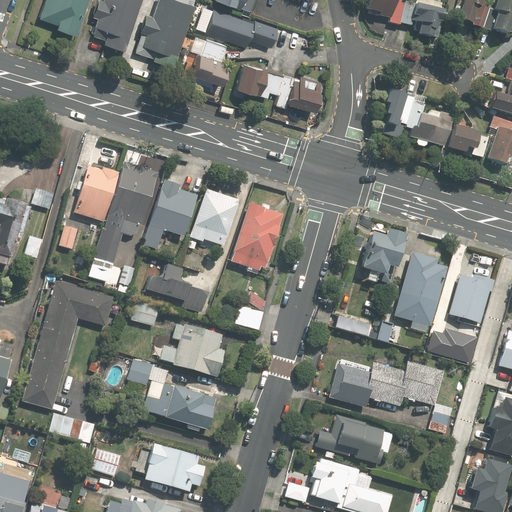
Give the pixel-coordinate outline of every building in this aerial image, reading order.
[(44,0),(38,20),(55,25),(53,31),(74,37),(86,0),(44,0)] [(101,0),(101,2),(96,0),(94,0),(89,17),(96,19),(90,36),(102,40),(100,45),(121,52),(138,0),(101,0)] [(156,0),(152,15),(143,12),(137,29),(141,30),(132,57),(170,70),(193,0),(156,0)] [(251,0),(213,0),(212,3),(248,13),(251,0)] [(406,0),(370,0),(368,12),(391,17),(390,21),(401,24),(406,0)] [(441,4),(423,0),(415,0),(409,30),(433,35),(441,4)] [(482,0),(463,0),(457,22),(474,27),(482,0)] [(511,1),(511,0),(492,0),(483,29),(501,35),(511,1)] [(245,48),(247,41),(270,48),(276,26),(252,19),(251,21),(210,9),(203,36),(245,48)] [(226,46),(204,38),(192,34),(185,52),(196,56),(190,73),(220,83),(226,64),(221,62),(226,46)] [(310,113),(319,83),(241,61),(233,92),(310,113)] [(486,109),(501,113),(500,115),(511,117),(511,84),(509,83),(505,98),(490,94),(486,109)] [(413,139),(442,147),(450,117),(421,109),(424,99),(389,89),(378,130),(413,139)] [(483,135),(451,126),(444,150),(476,158),(483,135)] [(511,134),(490,129),(482,160),(508,167),(511,150),(511,134)] [(156,172),(122,162),(103,228),(100,228),(92,258),(112,263),(121,233),(119,232),(122,220),(140,225),(156,172)] [(100,171),(85,166),(71,212),(103,221),(117,172),(101,167),(100,171)] [(209,170),(197,167),(191,186),(203,189),(209,170)] [(178,185),(161,179),(140,244),(155,249),(161,229),(181,236),(195,195),(176,189),(178,185)] [(52,194),(32,189),(28,204),(48,209),(52,194)] [(238,200),(204,189),(188,237),(200,242),(201,239),(222,246),(238,200)] [(29,207),(0,198),(0,263),(6,265),(8,257),(9,257),(13,244),(16,245),(20,233),(21,233),(29,207)] [(282,214),(247,202),(230,251),(232,252),(229,261),(257,271),(259,266),(264,268),(282,214)] [(43,223),(33,220),(22,254),(35,258),(41,240),(38,239),(43,223)] [(76,228),(63,225),(57,245),(70,249),(76,228)] [(406,241),(373,232),(362,269),(388,276),(391,266),(398,268),(406,241)] [(437,257),(414,250),(400,299),(433,308),(445,266),(435,263),(437,257)] [(133,268),(123,265),(117,283),(118,284),(116,290),(125,293),(133,268)] [(201,313),(206,292),(173,284),(177,270),(163,266),(160,279),(147,276),(142,292),(179,301),(178,307),(201,313)] [(490,284),(461,276),(450,313),(479,321),(490,284)] [(113,297),(54,280),(20,401),(50,410),(76,319),(104,327),(113,297)] [(266,301),(250,291),(245,300),(261,310),(265,304),(267,301),(266,301)] [(157,307),(134,301),(130,320),(152,325),(157,307)] [(262,312),(238,305),(233,324),(257,330),(262,312)] [(372,324),(339,315),(336,325),(369,335),(372,324)] [(392,324),(380,322),(378,337),(389,339),(392,324)] [(182,323),(181,326),(175,324),(171,338),(178,339),(175,348),(162,345),(158,359),(171,363),(171,364),(215,377),(223,350),(217,348),(221,335),(182,323)] [(452,329),(438,325),(430,350),(467,361),(472,343),(450,337),(452,329)] [(511,329),(507,328),(495,371),(511,375),(511,329)] [(104,354),(93,350),(87,371),(98,374),(104,354)] [(0,390),(8,361),(0,358),(0,390)] [(150,365),(131,359),(121,390),(140,397),(150,365)] [(371,371),(339,363),(330,396),(368,406),(370,398),(402,406),(405,394),(436,403),(445,369),(407,359),(404,370),(373,361),(371,371)] [(214,398),(150,380),(141,412),(205,429),(214,398)] [(509,458),(511,447),(511,397),(495,392),(484,429),(492,432),(486,451),(509,458)] [(451,408),(434,404),(428,427),(445,431),(451,408)] [(93,424),(52,412),(46,431),(87,443),(93,424)] [(393,432),(337,414),(331,432),(321,429),(317,444),(355,456),(376,462),(380,449),(387,451),(393,432)] [(41,437),(12,427),(8,438),(38,447),(41,437)] [(197,456),(152,443),(141,479),(187,492),(189,484),(197,487),(202,466),(195,464),(197,456)] [(119,456),(95,448),(89,469),(112,476),(119,456)] [(359,471),(318,459),(306,499),(347,511),(387,511),(392,496),(355,485),(359,471)] [(508,467),(482,459),(478,471),(470,468),(464,489),(475,493),(470,507),(487,511),(497,511),(503,493),(500,492),(508,467)] [(106,481),(82,474),(78,487),(101,495),(106,481)] [(0,511),(20,511),(24,503),(4,497),(9,483),(0,480),(0,511)] [(27,511),(65,511),(69,498),(59,495),(55,508),(30,501),(27,511)] [(178,511),(180,508),(143,498),(142,504),(120,498),(116,511),(178,511)]
